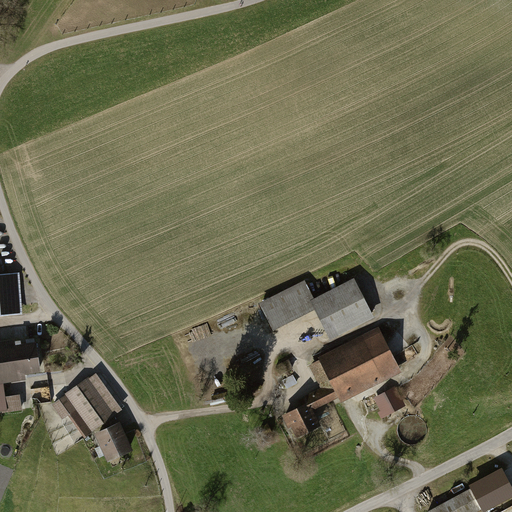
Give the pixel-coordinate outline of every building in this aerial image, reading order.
[(19,275),(0,276),(0,314),(21,313),(19,275)] [(304,283),(258,304),(271,332),(314,312),(326,338),(370,318),(353,282),(312,301),(304,283)] [(375,332),(306,365),(319,390),(302,398),(306,406),(279,419),(296,453),(325,439),(312,414),(395,374),(375,332)] [(36,336),(0,341),(0,378),(41,373),(36,336)] [(224,384),(265,364),(258,350),(217,370),(224,384)] [(99,372),(54,404),(79,439),(124,407),(99,372)] [(394,390),(374,400),(383,418),(403,408),(394,390)] [(120,427),(97,437),(108,465),(131,455),(120,427)] [(470,484),(472,488),(482,506),(484,510),(511,494),(511,486),(501,467),(470,484)] [(472,488),(429,511),(470,511),(482,506),(472,488)]
